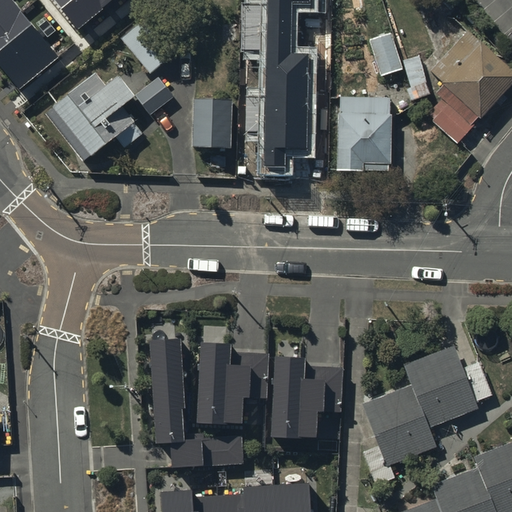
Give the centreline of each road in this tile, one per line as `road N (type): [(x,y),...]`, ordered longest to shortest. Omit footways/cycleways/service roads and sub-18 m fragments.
road 1 (residential): [(498,253),(80,243)]
road 2 (residential): [(80,243),(54,369),(64,511)]
